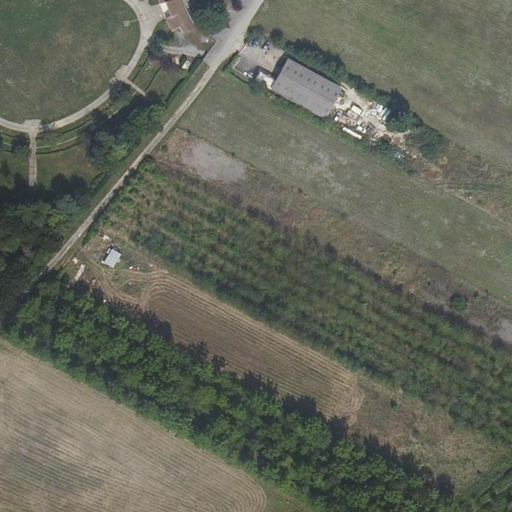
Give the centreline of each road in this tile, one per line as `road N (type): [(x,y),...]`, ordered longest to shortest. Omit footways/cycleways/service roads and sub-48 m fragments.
road 1 (residential): [(0,323),(258,0)]
road 2 (track): [(298,0),(511,118)]
